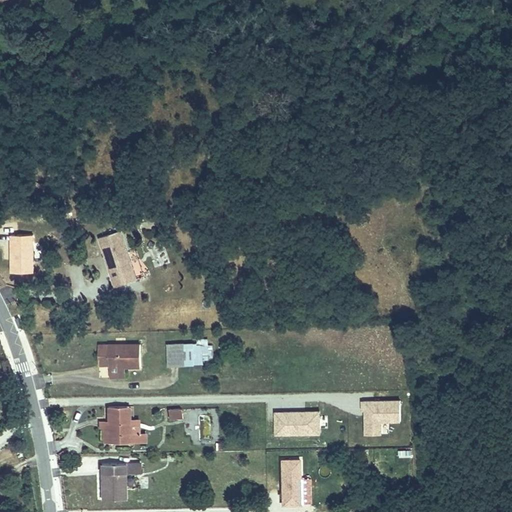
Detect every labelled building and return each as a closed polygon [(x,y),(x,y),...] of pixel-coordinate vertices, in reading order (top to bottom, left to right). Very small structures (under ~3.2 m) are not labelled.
[(121,231),(99,238),(112,277),(134,270),(121,231)] [(149,249),(153,267),(169,263),(164,245),(149,249)] [(134,270),(112,277),(115,286),(137,279),(134,270)] [(184,343),(167,344),(168,366),(185,365),(184,343)] [(141,344),(99,345),(99,365),(110,365),(110,377),(124,377),(124,367),(141,367),(141,344)] [(362,400),(362,436),(382,436),(382,423),(400,423),(400,400),(362,400)] [(130,406),(108,406),(109,421),(109,442),(146,442),(146,433),(140,433),(140,420),(130,420),(130,406)] [(181,408),(168,409),(169,420),(182,419),(181,408)] [(320,436),(320,411),(273,411),(273,436),(320,436)] [(322,429),(328,428),(326,415),(320,416),(322,429)] [(301,459),(279,459),(280,507),(301,507),(301,459)] [(137,463),(101,464),(102,500),(126,499),(125,473),(138,473),(137,463)]
